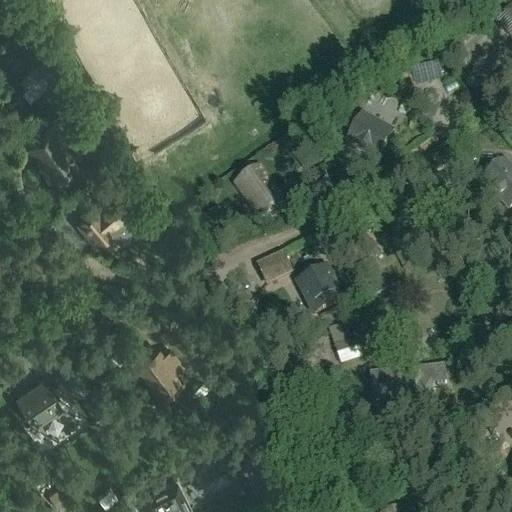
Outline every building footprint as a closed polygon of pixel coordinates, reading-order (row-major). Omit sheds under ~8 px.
[(30,102),(58,76),(43,60),(20,82),(27,89),(22,94),(30,102)] [(377,161),(392,135),(363,118),(348,144),(352,147),(351,148),(373,161),(373,159),(377,161)] [(58,127),(27,149),(40,167),(42,166),(54,183),(81,163),(74,154),(76,152),(58,127)] [(510,211),(511,209),(511,173),(504,165),(485,180),(510,211)] [(286,204),(261,167),(233,186),(258,223),(286,204)] [(100,205),(76,224),(96,249),(119,229),(118,227),(129,218),(129,217),(130,215),(130,214),(130,213),(130,212),(129,210),(128,208),(128,206),(125,203),(124,202),(123,200),(121,199),(119,198),(116,196),(115,196),(114,196),(112,196),(111,196),(101,206),(100,205)] [(289,276),(280,258),(259,269),(268,287),(289,276)] [(328,267),(294,285),(312,320),(346,302),(328,267)] [(352,338),(337,343),(345,366),(401,347),(400,345),(401,345),(394,324),(378,329),(376,325),(351,334),(352,338)] [(127,355),(106,338),(98,347),(120,364),(127,355)] [(182,383),(159,351),(139,366),(162,398),(182,383)] [(74,366),(62,374),(70,386),(82,378),(74,366)] [(370,377),(372,389),(370,390),(373,421),(385,420),(385,425),(435,413),(431,388),(446,385),(445,368),(370,377)] [(44,379),(15,398),(35,427),(64,408),(44,379)] [(113,414),(105,421),(114,431),(121,425),(113,414)] [(199,511),(186,485),(158,500),(164,511),(199,511)]
